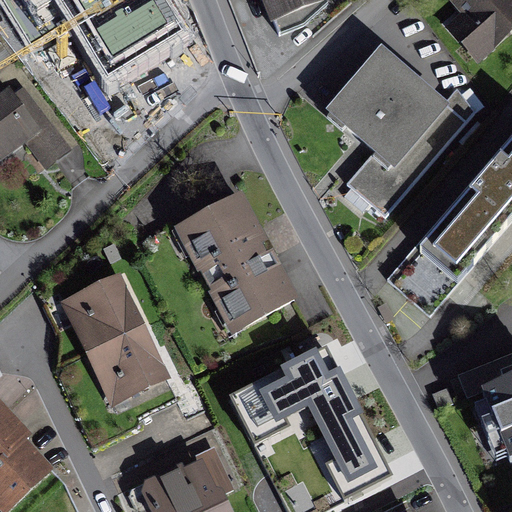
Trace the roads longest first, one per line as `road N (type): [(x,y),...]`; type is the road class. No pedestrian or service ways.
road 1 (residential): [(251,115),(459,511)]
road 2 (residential): [(236,79),(16,276)]
road 3 (residential): [(107,511),(25,334)]
road 4 (residential): [(251,115),(384,0)]
